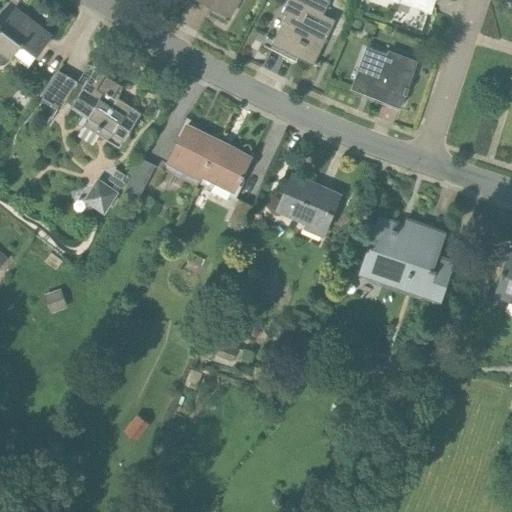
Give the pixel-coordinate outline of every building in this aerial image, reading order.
[(203,0),(229,15),(237,0),(203,0)] [(322,17),(330,0),(329,0),(288,0),(282,12),(286,14),(272,43),(314,64),(329,34),(301,20),(306,9),(322,17)] [(395,0),(399,1),(399,0),(401,0),(430,10),(433,0),(395,0)] [(52,35),(15,8),(2,26),(0,23),(0,62),(2,62),(5,61),(7,60),(10,58),(12,54),(29,67),(52,35)] [(388,54),(368,46),(352,88),(401,106),(406,93),(408,93),(410,87),(409,86),(415,69),(386,59),(388,54)] [(114,95),(121,84),(96,68),(84,86),(58,69),(40,95),(61,109),(66,101),(72,105),(90,116),(84,126),(99,135),(100,134),(120,147),(142,112),(114,95)] [(202,177),(217,143),(186,127),(168,164),(200,180),(202,177)] [(219,139),(217,143),(202,177),(235,193),(253,156),(219,139)] [(112,175),(121,180),(124,175),(115,170),(112,175)] [(325,233),(340,194),(294,174),(279,208),(307,220),(305,225),(325,233)] [(99,175),(88,198),(111,208),(122,186),(99,175)] [(140,196),(146,185),(131,176),(125,188),(140,196)] [(240,229),(251,205),(238,199),(227,223),(240,229)] [(444,232),(408,219),(404,231),(379,222),(362,271),(424,292),(424,293),(440,298),(453,259),(437,254),(444,232)] [(52,253),(46,261),(56,269),(62,262),(52,253)] [(511,297),(511,254),(498,292),(511,297)] [(60,290),(45,295),(51,313),(66,308),(60,290)] [(232,365),(234,360),(238,350),(239,347),(229,343),(228,345),(222,343),(216,358),(215,361),(232,365)] [(245,350),(244,352),(242,358),(251,361),(254,353),(245,350)] [(416,366),(398,359),(390,379),(408,386),(416,366)] [(201,374),(190,370),(184,385),(194,389),(201,374)] [(136,417),(124,433),(136,443),(149,426),(136,417)]
